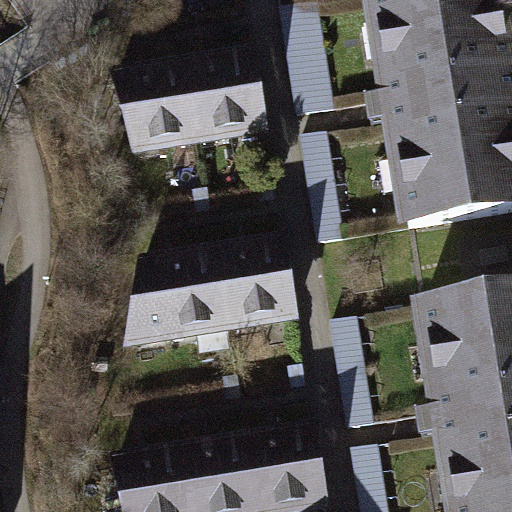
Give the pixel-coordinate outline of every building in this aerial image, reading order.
[(511,82),(498,0),(372,0),(408,229),(511,212),(511,82)] [(297,116),(334,111),(317,4),(281,10),(297,116)] [(253,62),(186,72),(197,140),(263,130),(253,62)] [(186,72),(115,84),(134,151),(197,140),(186,72)] [(318,244),(343,240),(326,134),(301,138),(318,244)] [(282,248),(217,259),(228,327),(293,316),(282,248)] [(217,259),(141,271),(131,344),(228,327),(217,259)] [(511,511),(511,293),(423,308),(455,511),(511,511)] [(349,429),(373,425),(356,319),(332,323),(349,429)] [(314,436),(248,447),(258,511),(272,511),(325,504),(314,436)] [(258,511),(248,447),(184,458),(192,511),(258,511)] [(361,511),(386,511),(377,447),(352,451),(361,511)] [(192,511),(184,458),(114,469),(124,511),(192,511)]
